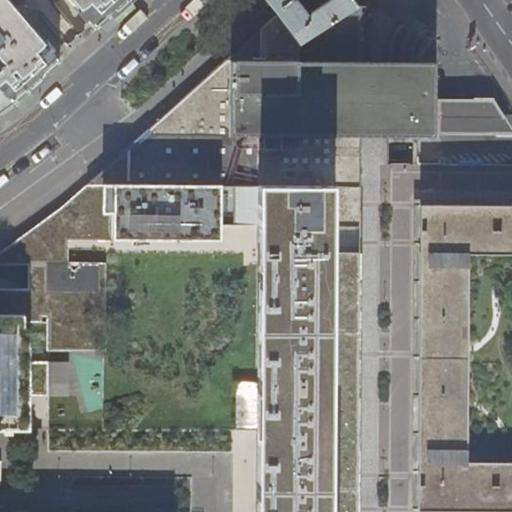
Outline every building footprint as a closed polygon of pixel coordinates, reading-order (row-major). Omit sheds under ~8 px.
[(0,0),(0,62),(1,65),(0,65),(0,88),(12,103),(36,82),(60,61),(27,24),(30,21),(25,15),(22,18),(6,0),(73,0),(96,28),(122,5),(127,0),(0,0)] [(350,0),(325,0),(307,12),(296,0),(266,0),(277,14),(300,42),(357,8),(350,0)] [(360,0),(350,0),(357,8),(361,6),(361,0),(360,0)] [(210,75),(86,186),(219,186),(257,187),(360,187),(360,134),(361,62),(361,43),(361,6),(357,8),(300,42),(277,14),(250,38),(210,75)] [(435,134),(435,63),(392,63),(372,62),(361,62),(360,134),(368,134),(391,134),(435,134)] [(507,130),(481,81),(440,81),(440,131),(507,130)] [(0,112),(12,103),(0,88),(0,112)] [(218,241),(219,186),(86,186),(80,191),(61,209),(18,238),(0,250),(0,430),(19,431),(28,431),(29,396),(54,396),(54,351),(102,351),(104,239),(218,241)] [(358,511),(358,467),(359,405),(359,345),(359,284),(360,253),(332,253),(332,227),(360,228),(360,221),(360,187),(257,187),(257,432),(257,441),(256,511),(358,511)] [(420,229),(419,293),(419,361),(418,418),(418,486),(418,511),(499,511),(511,511),(511,206),(420,206),(420,229)]
